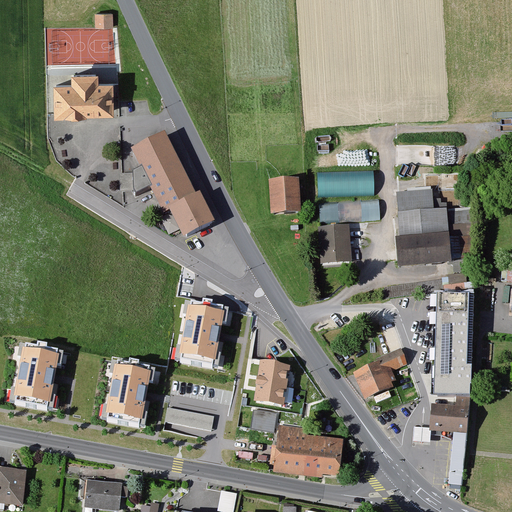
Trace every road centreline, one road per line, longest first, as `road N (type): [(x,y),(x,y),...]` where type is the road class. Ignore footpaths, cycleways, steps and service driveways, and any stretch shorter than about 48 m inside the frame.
road 1 (secondary): [(410,486),(348,405),(241,235),(124,0)]
road 2 (tertiary): [(0,432),(375,495)]
road 3 (unknown): [(342,308),(375,264),(392,189)]
